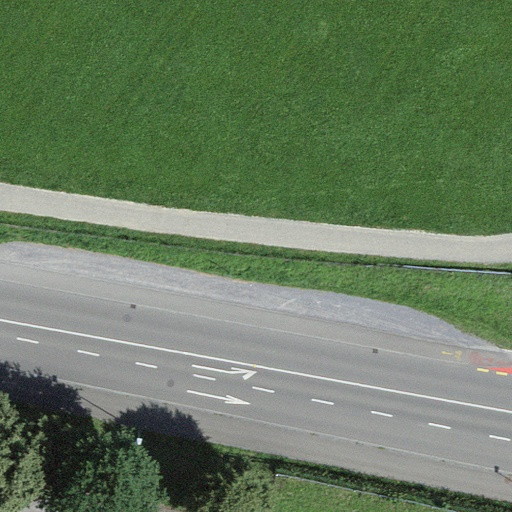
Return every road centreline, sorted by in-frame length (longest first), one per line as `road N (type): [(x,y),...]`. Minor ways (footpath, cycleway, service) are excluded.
road 1 (secondary): [(506,418),(0,323)]
road 2 (track): [(511,244),(0,194)]
